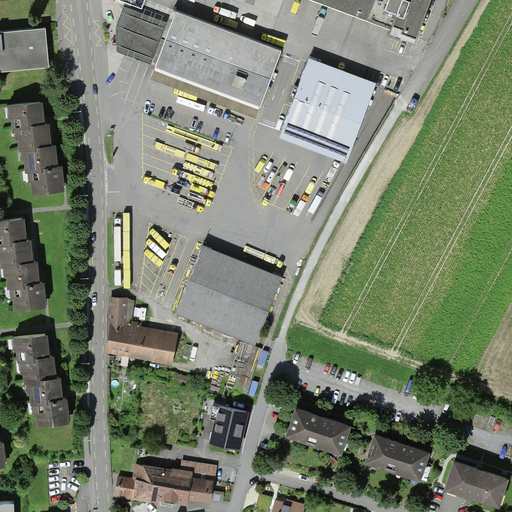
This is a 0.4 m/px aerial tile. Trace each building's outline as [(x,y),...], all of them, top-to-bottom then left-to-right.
[(313,0),(404,33),(403,36),(418,41),(432,0),(313,0)] [(116,50),(155,64),(171,20),(124,3),(115,26),(116,50)] [(176,6),(171,20),(165,37),(155,64),(151,75),(254,114),(280,45),(176,6)] [(0,70),(47,67),(44,28),(0,31),(0,70)] [(375,79),(308,54),(280,134),(346,157),(375,79)] [(42,101),(8,105),(9,118),(12,118),(13,128),(18,128),(20,148),(53,144),(50,121),(44,122),(42,101)] [(56,144),(53,144),(20,148),(21,159),(25,159),(27,180),(32,179),(33,191),(65,187),(62,165),(59,165),(56,144)] [(25,216),(0,218),(0,242),(1,242),(2,262),(35,259),(33,236),(27,237),(25,216)] [(176,313),(253,344),(282,274),(204,243),(176,313)] [(38,259),(35,259),(2,262),(3,274),(7,273),(9,294),(14,294),(15,305),(46,303),(44,280),(40,280),(38,259)] [(135,297),(111,296),(109,353),(130,356),(133,323),(135,297)] [(179,333),(133,323),(130,356),(173,363),(179,333)] [(48,333),(14,336),(15,349),(18,349),(19,359),(24,359),(26,379),(58,376),(56,353),(50,354),(48,333)] [(192,375),(177,372),(175,382),(190,385),(192,375)] [(62,376),(58,376),(26,379),(27,390),(30,390),(32,411),(37,410),(38,422),(69,419),(67,397),(64,397),(62,376)] [(248,412),(213,404),(210,418),(216,420),(210,443),(239,450),(248,412)] [(351,426),(296,408),(286,439),(341,457),(351,426)] [(430,453),(376,435),(365,465),(419,483),(430,453)] [(181,459),(179,470),(173,505),(187,507),(188,501),(210,504),(216,465),(181,459)] [(508,480),(454,463),(445,492),(499,509),(508,480)] [(133,479),(129,500),(146,502),(147,498),(151,499),(156,468),(136,464),(133,479)] [(172,470),(156,468),(151,499),(150,504),(159,505),(159,502),(173,505),(179,470),(172,468),(172,470)] [(133,479),(118,476),(114,497),(129,500),(133,479)] [(273,497),(261,494),(258,506),(270,509),(273,497)] [(304,511),(306,505),(285,499),(284,503),(276,500),(272,511),(304,511)] [(13,511),(14,500),(0,500),(0,511),(13,511)]
